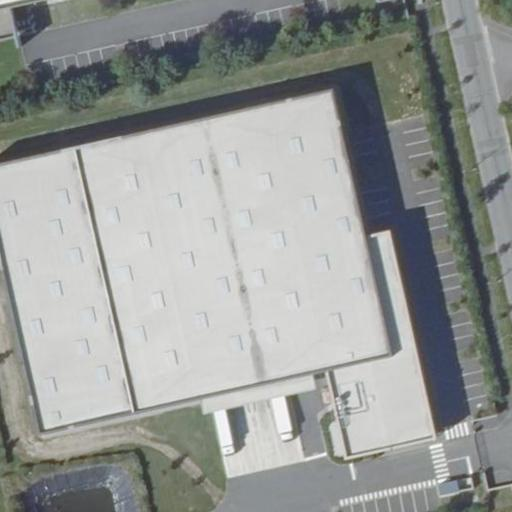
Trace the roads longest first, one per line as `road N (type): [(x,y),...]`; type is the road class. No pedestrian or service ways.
road 1 (unknown): [(480,461),(393,120)]
road 2 (unclassified): [(460,0),(511,230)]
